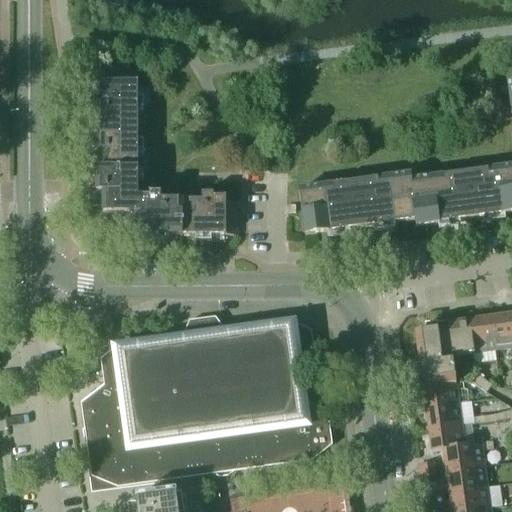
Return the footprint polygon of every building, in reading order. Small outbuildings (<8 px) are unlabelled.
[(96,105),(96,117),(98,117),(98,120),(138,120),(138,73),(105,73),(105,84),(103,84),(103,92),(93,92),(93,97),(98,97),(98,105),(96,105)] [(138,168),(138,120),(98,120),(98,139),(96,139),(96,151),(98,151),(98,159),(93,159),(93,164),(103,164),(103,168),(138,168)] [(511,214),(511,167),(466,174),(472,220),(511,214)] [(103,215),(137,215),(137,199),(138,199),(138,168),(103,168),(103,170),(100,170),(100,182),(96,182),(97,194),(98,194),(98,202),(93,202),(93,207),(103,207),(103,215)] [(466,174),(411,181),(409,182),(415,222),(416,228),(472,220),(466,174)] [(360,229),(415,222),(409,182),(411,181),(411,176),(354,183),(360,229)] [(360,229),(354,183),(299,191),(305,237),(360,229)] [(150,199),(138,199),(137,199),(137,215),(137,237),(187,237),(187,202),(161,202),(161,195),(150,195),(150,199)] [(202,202),(187,202),(187,237),(237,237),(237,204),(226,204),(226,198),(214,198),(214,195),(202,195),(202,202)] [(511,321),(511,316),(490,319),(494,352),(511,349),(511,321)] [(82,405),(85,430),(83,432),(85,444),(87,445),(90,466),(88,467),(92,494),(159,485),(160,483),(213,475),(220,478),(228,477),(234,472),(312,462),(331,447),(327,413),(304,404),(300,371),(315,359),(311,332),(293,325),(227,334),(215,319),(189,323),(182,341),(116,350),(101,361),(104,388),(82,405)] [(468,322),(473,355),(494,352),(490,319),(468,322)] [(452,358),(473,355),(468,322),(436,326),(437,331),(415,334),(422,388),(456,383),(452,358)] [(471,382),(478,388),(484,381),(476,375),(471,382)] [(478,388),(486,394),(492,387),(484,381),(478,388)] [(459,405),(456,383),(422,388),(425,409),(459,405)] [(425,409),(428,431),(462,426),(459,405),(425,409)] [(442,451),(464,448),(464,446),(462,426),(428,431),(431,453),(443,452),(442,451)] [(481,444),(464,446),(464,448),(442,451),(443,452),(446,472),(484,467),(481,444)] [(418,466),(420,485),(435,483),(432,464),(418,466)] [(487,488),(484,467),(446,472),(449,493),(487,488)] [(451,511),(471,511),(490,509),(487,488),(449,493),(451,511)] [(136,503),(136,504),(128,505),(128,511),(187,511),(185,497),(177,498),(136,503)]
